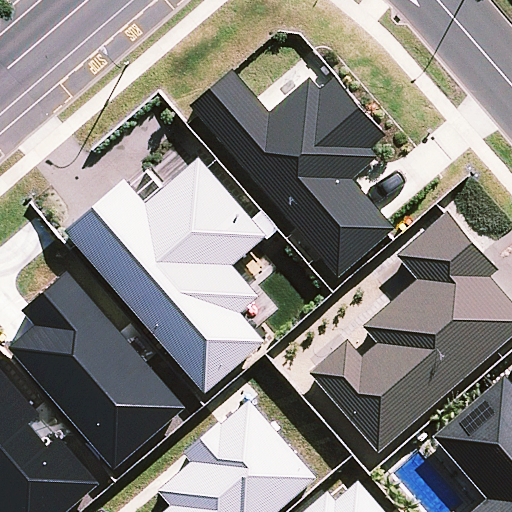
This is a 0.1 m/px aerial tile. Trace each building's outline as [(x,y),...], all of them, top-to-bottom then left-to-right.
[(231,58),(190,94),(340,266),(396,218),(353,168),(378,146),(370,137),(385,124),(335,66),(333,67),(320,79),(311,68),(270,104),(235,63),(231,58)] [(127,168),(66,219),(204,382),(265,331),(241,302),(259,287),(232,255),(266,227),(199,147),(147,191),(127,168)] [(511,324),(511,290),(491,266),(499,259),(447,200),(442,205),(397,244),(418,268),(364,315),(379,331),(362,346),(347,329),(311,361),(379,439),(511,324)] [(190,396),(71,260),(25,299),(39,315),(13,337),(21,345),(16,350),(117,459),(190,396)] [(45,405),(0,352),(0,504),(6,511),(57,511),(104,472),(62,424),(53,430),(32,411),(45,405)] [(462,511),(511,511),(511,373),(504,365),(433,427),(486,488),(461,510),(462,511)] [(149,511),(264,511),(317,466),(249,388),(221,413),(219,411),(182,441),(189,449),(156,477),(171,494),(149,511)] [(328,479),(289,511),(395,511),(358,469),(336,488),(328,479)]
